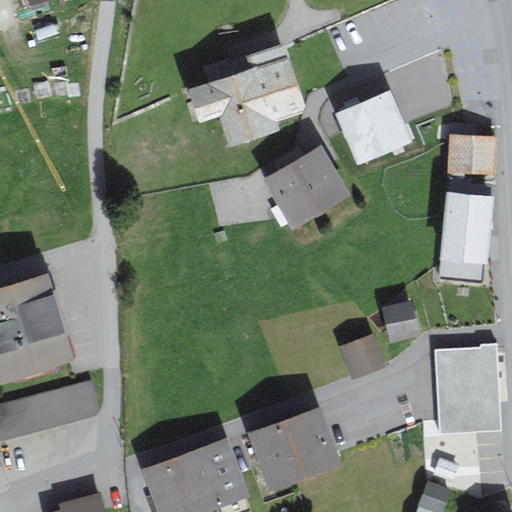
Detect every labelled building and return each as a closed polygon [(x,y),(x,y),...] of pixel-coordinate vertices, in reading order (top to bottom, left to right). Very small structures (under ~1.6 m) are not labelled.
[(249,72),(182,93),(192,125),(219,117),(228,147),(273,133),(270,123),(301,113),(282,53),(280,47),(245,58),(249,72)] [(390,92),(335,114),(355,165),(410,142),(390,92)] [(491,220),(498,139),(452,135),(441,277),(486,280),(487,265),(491,220)] [(320,148),(264,183),(292,232),(348,197),(320,148)] [(0,383),(71,361),(44,273),(0,286),(0,383)] [(411,304),(381,309),(387,346),(418,341),(411,304)] [(372,338),(338,351),(350,382),(384,370),(372,338)] [(497,348),(437,355),(442,431),(442,436),(476,434),(502,433),(497,348)] [(89,381),(0,410),(0,419),(9,444),(100,413),(89,381)] [(318,409),(243,435),(263,497),(341,467),(318,409)] [(227,438),(142,469),(157,511),(208,511),(248,497),(227,438)] [(467,473),(439,457),(430,473),(458,489),(467,473)] [(446,511),(453,494),(426,485),(417,510),(423,511),(446,511)] [(109,511),(103,492),(52,510),(53,511),(109,511)]
